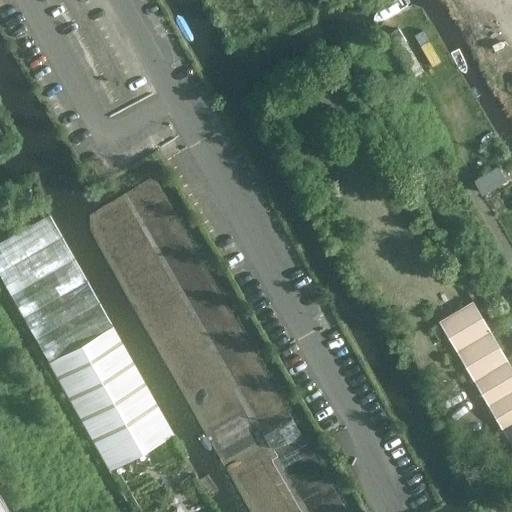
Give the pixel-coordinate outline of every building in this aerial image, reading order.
[(58,0),(44,0),(51,15),(63,11),(58,0)] [(96,93),(116,81),(82,24),(62,35),(96,93)] [(411,73),(421,69),(412,47),(403,50),(411,73)] [(497,166),(473,180),(480,193),(504,179),(497,166)] [(268,428),(311,511),(352,511),(310,431),(295,430),(282,438),(282,423),(293,424),(161,173),(88,212),(117,268),(125,264),(124,275),(138,275),(145,289),(145,294),(134,293),(150,323),(165,323),(181,354),(197,355),(197,370),(209,371),(209,375),(226,408),(203,419),(208,427),(246,407),(256,426),(276,415),(276,429),(268,428)] [(0,276),(48,361),(112,326),(48,214),(0,241),(0,276)] [(438,320),(502,429),(511,423),(511,371),(471,301),(438,320)] [(103,459),(166,422),(112,326),(48,361),(103,459)] [(243,410),(209,431),(222,453),(256,433),(243,410)] [(507,438),(511,446),(511,423),(502,429),(496,432),(502,441),(507,438)] [(9,511),(0,496),(0,511),(9,511)] [(511,511),(511,496),(488,510),(488,511),(511,511)]
